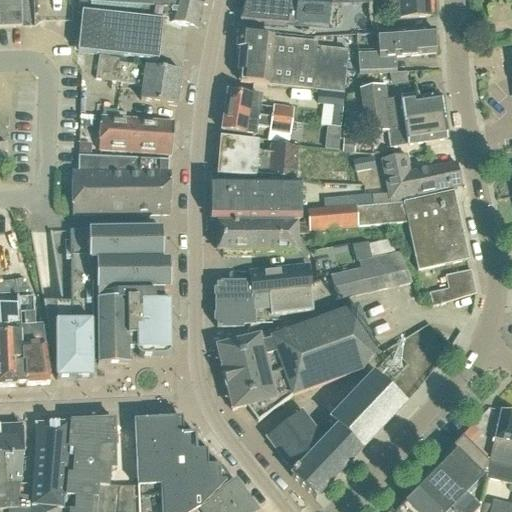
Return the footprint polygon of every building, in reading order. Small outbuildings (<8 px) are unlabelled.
[(0,0),(0,30),(21,29),(19,0),(0,0)] [(78,0),(76,55),(103,58),(158,64),(162,25),(168,25),(197,32),(203,0),(78,0)] [(370,9),(369,0),(247,0),(242,23),(264,25),(264,28),(287,31),(288,26),(296,27),(296,29),(327,32),(329,10),(370,9)] [(381,0),(382,3),(397,3),(398,21),(429,18),(427,0),(381,0)] [(358,76),(397,75),(396,60),(435,57),(434,32),(377,37),(378,54),(356,55),(358,76)] [(342,96),(347,53),(316,50),(316,45),(259,38),(239,37),(237,51),(241,52),(239,75),(242,75),(242,85),(262,87),(342,96)] [(141,89),(144,70),(116,66),(116,62),(97,59),(94,82),(141,89)] [(144,70),(141,89),(139,104),(175,109),(179,75),(144,70)] [(423,118),(442,115),(439,98),(417,101),(416,97),(386,102),(384,88),(360,92),(362,108),(366,138),(386,135),(386,130),(424,124),(423,118)] [(224,114),(291,125),(293,113),(272,109),(272,111),(258,109),(260,99),(227,94),(224,114)] [(344,109),(345,96),(320,94),(319,107),(344,109)] [(289,137),(291,125),(224,114),(221,134),(254,139),(255,129),(269,131),(268,134),(289,137)] [(386,130),(386,135),(389,151),(446,142),(442,115),(423,118),(424,124),(386,130)] [(170,160),(173,126),(99,121),(97,155),(170,160)] [(327,130),(326,141),(339,143),(340,132),(327,130)] [(62,137),(63,156),(92,155),(91,135),(62,137)] [(269,163),(296,165),(297,151),(270,148),(269,157),(257,156),(258,147),(220,142),(219,160),(256,164),(256,167),(268,168),(269,163)] [(342,142),(341,155),(353,156),(354,142),(342,142)] [(329,181),(332,151),(309,149),(306,179),(329,181)] [(71,218),(168,217),(169,175),(170,164),(78,159),(78,177),(71,177),(71,218)] [(364,161),(355,163),(357,176),(375,172),(372,159),(364,161)] [(389,207),(453,195),(455,194),(453,186),(460,185),(455,166),(407,176),(404,159),(380,164),(389,207)] [(295,182),(296,165),(269,163),(268,168),(256,167),(256,164),(219,160),(218,178),(255,181),(256,179),(295,182)] [(212,187),(211,208),(299,208),(299,193),(257,192),(257,188),(212,187)] [(218,227),(218,256),(221,256),(221,262),(253,262),(253,255),(296,255),(296,238),(309,238),(309,235),(406,225),(417,275),(467,263),(453,195),(389,207),(372,208),(355,209),(301,214),(303,227),(218,227)] [(211,208),(211,223),(299,223),(299,208),(211,208)] [(69,295),(161,294),(169,294),(168,263),(161,263),(161,232),(69,233),(69,295)] [(372,259),(395,254),(392,241),(369,247),(372,259)] [(336,304),(410,286),(402,254),(358,264),(359,272),(330,279),(336,304)] [(283,294),(309,293),(308,270),(251,276),(252,287),(216,287),(216,304),(232,304),(238,307),(254,307),(253,297),(267,297),(267,295),(283,294)] [(431,310),(476,299),(469,273),(444,280),(448,292),(428,297),(431,310)] [(18,297),(17,284),(0,285),(0,388),(26,388),(24,367),(21,367),(17,297),(18,297)] [(24,367),(26,388),(49,387),(48,374),(41,335),(35,336),(32,302),(31,302),(30,294),(24,284),(17,284),(18,297),(17,297),(21,367),(24,367)] [(311,315),(309,293),(283,294),(267,295),(267,297),(253,297),(254,307),(238,307),(232,304),(216,304),(216,330),(240,331),(241,328),(253,327),(252,316),(268,314),(269,319),(311,315)] [(161,294),(69,295),(69,305),(42,305),(56,383),(91,382),(91,370),(128,370),(128,353),(134,353),(135,355),(136,357),(137,359),(138,360),(140,361),(142,361),(162,361),(164,360),(166,359),(168,358),(169,356),(170,354),(170,351),(169,311),(169,309),(168,307),(167,306),(165,304),(163,304),(161,303),(161,294)] [(373,356),(356,309),(270,341),(270,342),(260,345),(258,339),(215,349),(221,373),(225,390),(231,413),(246,412),(258,427),(278,409),(291,399),(360,373),(373,356)] [(362,451),(404,407),(390,393),(375,380),(372,376),(315,436),(299,414),(288,422),(266,440),(292,473),(290,475),(292,477),(290,479),(314,502),(362,452),(362,451)] [(493,442),(488,467),(511,472),(511,416),(499,413),(492,442),(493,442)] [(63,511),(115,511),(117,490),(109,490),(110,473),(114,473),(114,449),(115,449),(114,437),(118,433),(117,432),(117,433),(107,424),(100,432),(86,432),(81,428),(74,429),(64,511),(63,511)] [(64,511),(74,429),(74,425),(71,425),(36,427),(37,448),(32,500),(19,498),(17,511),(9,511),(8,511),(62,511),(63,511),(64,511)] [(115,511),(197,511),(200,511),(229,482),(182,425),(134,427),(134,441),(137,489),(117,490),(115,511)] [(5,487),(21,486),(24,454),(23,438),(22,428),(2,429),(5,487)] [(19,498),(21,486),(5,487),(2,429),(0,429),(0,510),(9,511),(17,511),(19,498)] [(477,511),(488,467),(461,440),(448,453),(454,459),(438,476),(434,472),(421,485),(423,487),(399,511),(398,511),(477,511)] [(486,482),(511,487),(511,473),(489,468),(486,482)] [(254,511),(234,484),(218,495),(219,497),(208,505),(210,507),(202,511),(254,511)]
